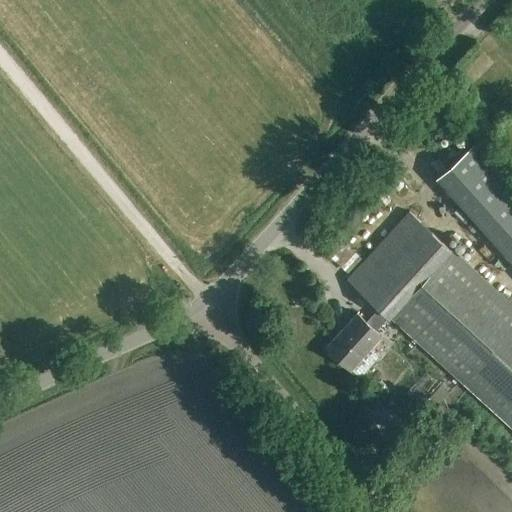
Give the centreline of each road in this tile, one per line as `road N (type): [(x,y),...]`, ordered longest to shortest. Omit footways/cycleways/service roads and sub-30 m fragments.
road 1 (unclassified): [(204,303),(481,0)]
road 2 (track): [(204,303),(0,59)]
road 3 (unclassified): [(380,511),(204,303)]
road 4 (unclassified): [(0,400),(204,303)]
